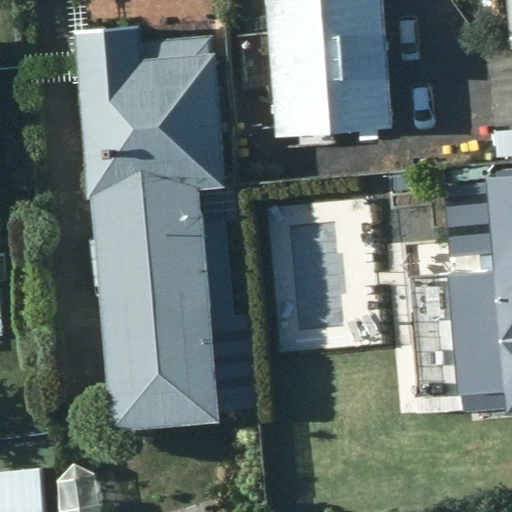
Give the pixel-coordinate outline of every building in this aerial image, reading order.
[(153,0),(155,16),(166,14),(197,12),(196,0),(153,0)] [(276,0),(285,127),(396,119),(387,0),(276,0)] [(96,184),(116,417),(257,406),(248,309),(238,308),(230,214),(209,215),(205,176),(231,174),(219,28),(144,33),(142,15),(81,18),(91,184),(96,184)] [(495,399),(500,433),(511,432),(511,159),(490,161),(491,176),(446,179),(452,249),(480,246),(481,261),(454,264),(464,401),(495,399)] [(398,327),(399,272),(359,271),(357,326),(398,327)] [(22,455),(54,453),(52,426),(20,429),(22,455)] [(46,511),(42,463),(0,466),(0,511),(46,511)]
